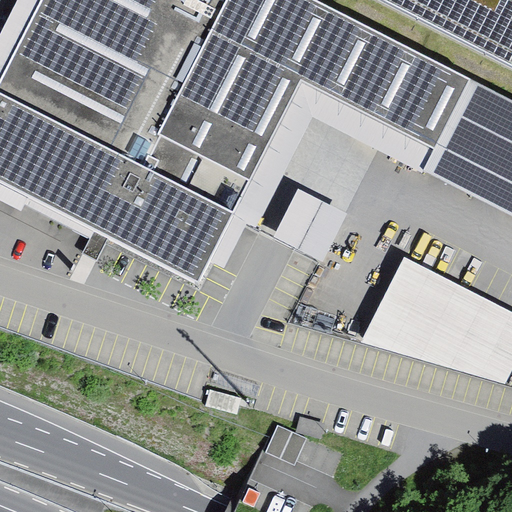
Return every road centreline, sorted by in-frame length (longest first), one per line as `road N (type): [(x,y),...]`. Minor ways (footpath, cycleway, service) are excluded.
road 1 (residential): [(511,438),(0,281)]
road 2 (motorway): [(192,511),(65,458)]
